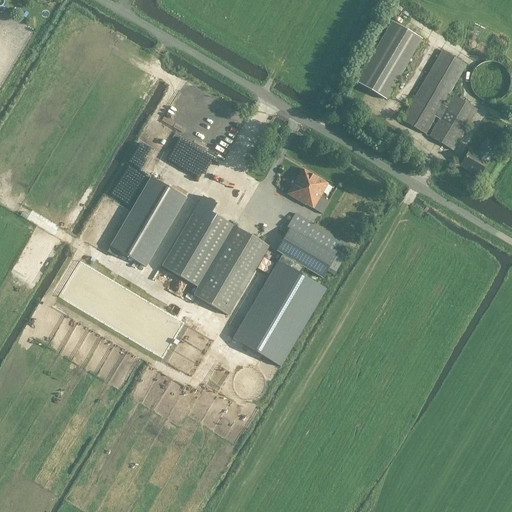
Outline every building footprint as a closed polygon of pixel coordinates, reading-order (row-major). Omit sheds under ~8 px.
[(386,101),(422,40),(392,22),(356,83),(386,101)] [(426,135),(467,66),(442,52),(402,121),(426,135)] [(511,81),(511,80),(510,76),(509,72),(506,68),(504,66),(501,63),(498,61),(494,60),(489,60),(486,60),(482,61),(478,64),(475,66),(473,69),(471,73),(470,77),(469,81),(470,85),(471,89),(473,92),(476,95),(479,97),(482,99),(485,100),(491,101),(495,100),(498,99),(502,97),(505,95),(507,92),(509,89),(510,85),(511,81)] [(453,151),(477,111),(453,96),(429,137),(453,151)] [(495,151),(483,143),(476,154),(470,151),(460,167),(479,178),(495,151)] [(321,198),(328,185),(303,170),(288,195),(305,206),(306,205),(321,214),(328,202),(321,198)] [(115,241),(110,248),(111,249),(146,269),(187,200),(152,179),(115,241)] [(228,316),(269,247),(198,206),(162,267),(198,289),(193,296),(228,316)] [(289,230),(277,252),(283,255),(303,267),(323,279),(327,272),(334,276),(350,247),(305,221),(303,225),(293,219),(287,228),(289,230)] [(283,255),(233,340),(235,341),(248,349),(280,368),(326,290),(299,275),(303,267),(283,255)]
